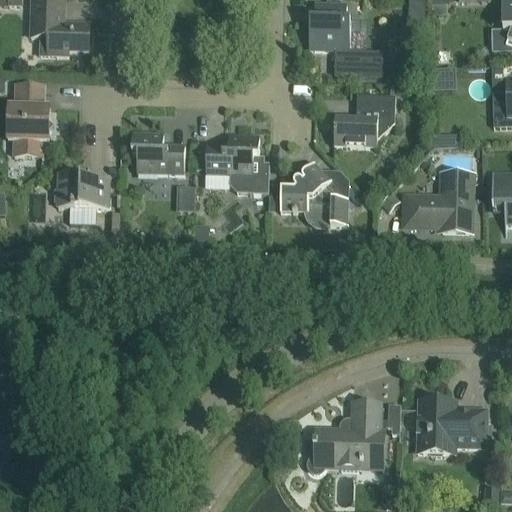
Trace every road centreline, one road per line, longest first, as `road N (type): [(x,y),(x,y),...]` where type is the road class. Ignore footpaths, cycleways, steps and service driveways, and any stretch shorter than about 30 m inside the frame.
road 1 (tertiary): [(511,310),(388,318),(267,367),(201,421),(140,511)]
road 2 (residential): [(127,0),(125,74),(134,91),(250,100),(272,85),(275,0)]
road 3 (track): [(0,297),(39,346),(55,387),(74,511)]
road 4 (residential): [(353,375),(431,353),(511,355)]
